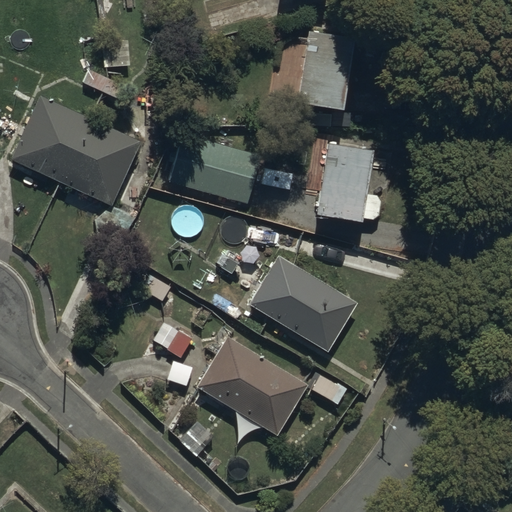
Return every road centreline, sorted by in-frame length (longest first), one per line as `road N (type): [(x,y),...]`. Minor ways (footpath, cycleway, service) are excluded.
road 1 (residential): [(511,246),(458,376),(365,511)]
road 2 (residential): [(180,511),(0,340)]
